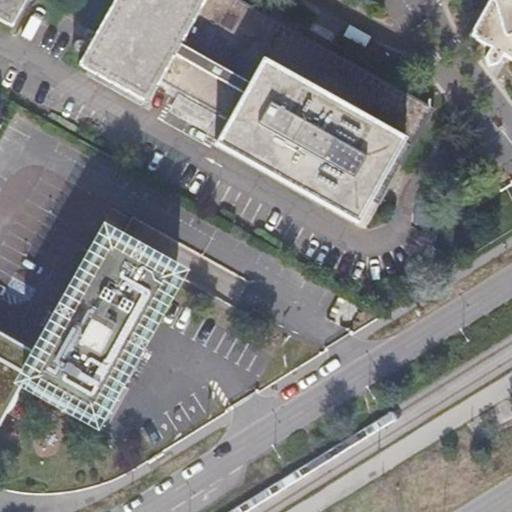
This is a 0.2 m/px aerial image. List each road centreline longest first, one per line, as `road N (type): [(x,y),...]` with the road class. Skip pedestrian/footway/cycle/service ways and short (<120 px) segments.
road 1 (unknown): [(394,355),(120,191),(41,169),(15,182),(0,209)]
road 2 (secondary): [(511,282),(136,511)]
